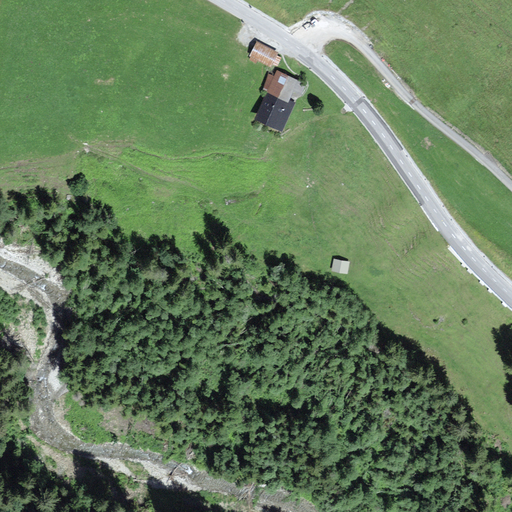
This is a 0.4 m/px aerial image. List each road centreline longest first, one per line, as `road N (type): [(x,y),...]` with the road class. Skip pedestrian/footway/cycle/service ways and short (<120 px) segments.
road 1 (primary): [(299,48),(348,91),(454,237),(511,297)]
road 2 (unclassified): [(299,48),(321,35),(347,35),(511,186)]
